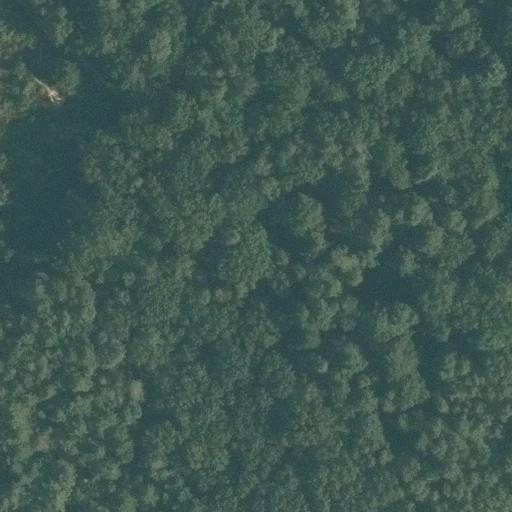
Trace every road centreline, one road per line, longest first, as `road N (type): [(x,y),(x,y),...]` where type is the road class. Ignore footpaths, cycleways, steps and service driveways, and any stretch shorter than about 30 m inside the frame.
road 1 (track): [(211,165),(0,307)]
road 2 (track): [(21,0),(211,165)]
